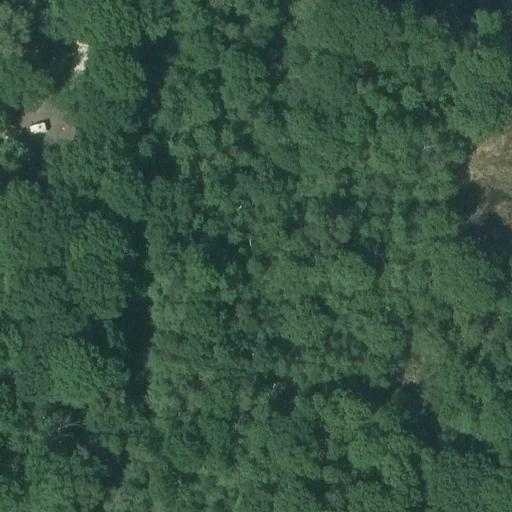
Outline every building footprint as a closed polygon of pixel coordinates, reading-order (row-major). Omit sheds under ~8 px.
[(72,39),(104,42),(106,27),(99,27),(100,15),(74,13),(73,21),(72,21),(71,36),(71,39),(72,39)] [(71,39),(71,36),(46,34),(45,45),(71,46),(72,46),(72,39),(71,39)] [(488,45),(506,50),(508,40),(491,36),(488,45)] [(68,85),(91,88),(95,47),(72,46),(71,46),(68,85)] [(127,53),(182,59),(183,53),(128,47),(127,53)] [(63,175),(62,168),(32,174),(31,169),(14,174),(20,199),(67,189),(63,175)] [(63,175),(67,189),(79,186),(75,172),(63,175)] [(37,270),(38,291),(74,290),(73,267),(37,270)] [(46,320),(12,323),(13,347),(47,344),(46,320)]
